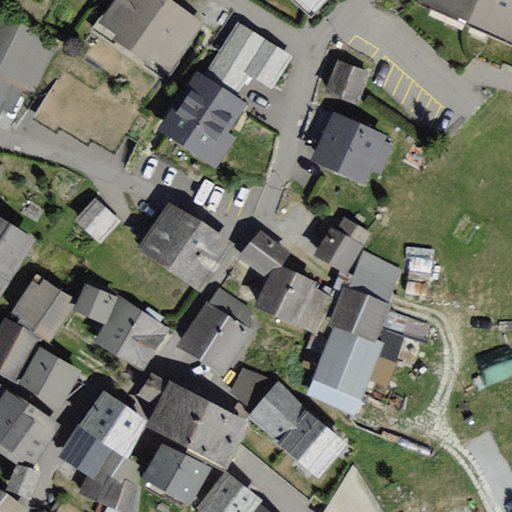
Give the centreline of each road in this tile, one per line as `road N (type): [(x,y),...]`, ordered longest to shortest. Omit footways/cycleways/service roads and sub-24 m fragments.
road 1 (residential): [(235,235),(41,150),(0,143)]
road 2 (residential): [(295,511),(230,454),(240,428),(157,373)]
road 3 (residential): [(309,54),(270,199),(235,235)]
road 4 (residential): [(235,235),(157,373)]
